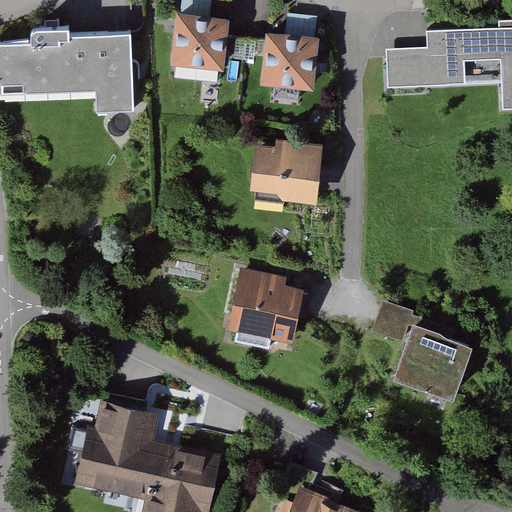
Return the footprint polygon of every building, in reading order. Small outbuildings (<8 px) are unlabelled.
[(232,18),(172,12),(165,71),(226,78),(232,18)] [(511,23),(423,25),(424,41),(384,42),(384,82),(501,80),(502,108),(511,107),(511,23)] [(34,42),(0,42),(0,91),(98,88),(99,109),(135,107),(132,32),(72,35),(71,28),(33,30),(34,42)] [(316,42),(262,35),(255,86),(309,93),(316,42)] [(319,141),(246,133),(239,196),(311,205),(319,141)] [(312,282),(242,263),(224,331),(293,350),(312,282)] [(449,406),(469,347),(406,326),(386,385),(449,406)] [(154,408),(79,391),(54,501),(101,511),(209,511),(223,453),(148,436),(154,408)] [(372,511),(373,510),(292,479),(278,511),(372,511)]
